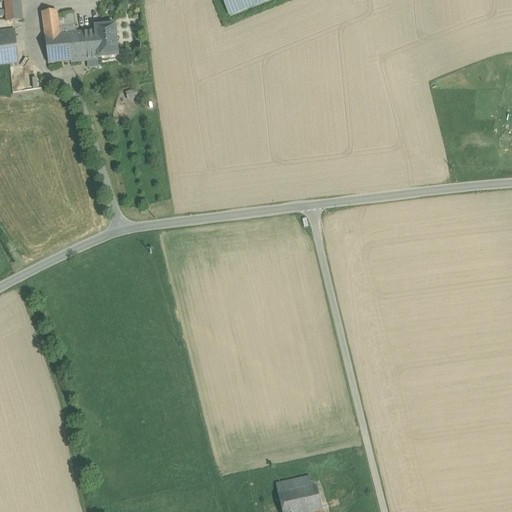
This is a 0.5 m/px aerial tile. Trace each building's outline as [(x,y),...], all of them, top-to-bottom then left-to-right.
[(20,0),(4,0),(6,22),(23,21),(20,0)] [(220,0),(226,16),(271,0),(220,0)] [(57,11),(42,13),(45,37),(60,36),(58,16),(57,11)] [(74,13),(63,14),(63,15),(64,26),(76,25),(74,13)] [(64,26),(63,15),(58,16),(60,36),(68,35),(77,34),(76,25),(64,26)] [(115,26),(95,28),(96,32),(98,59),(118,57),(115,26)] [(15,31),(0,32),(0,65),(19,63),(15,31)] [(96,32),(77,34),(68,35),(71,62),(71,63),(98,60),(98,59),(96,32)] [(60,36),(45,37),(49,64),(71,62),(68,35),(60,36)] [(310,477),(276,485),(281,511),(320,511),(323,511),(317,486),(314,487),(313,483),(312,484),(310,477)]
